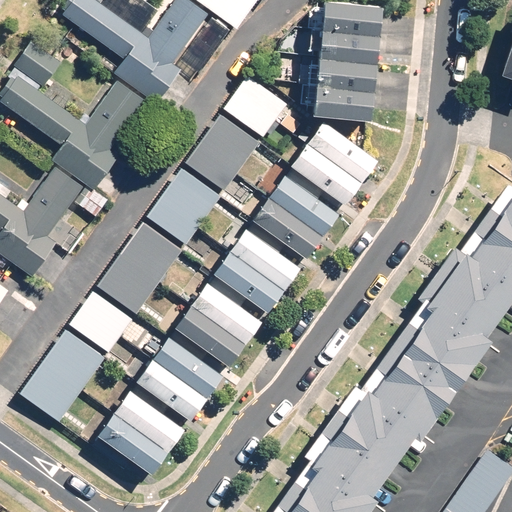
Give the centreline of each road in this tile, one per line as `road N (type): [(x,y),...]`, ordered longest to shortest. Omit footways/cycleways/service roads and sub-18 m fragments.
road 1 (residential): [(455,0),(441,131),(427,182),(288,389),(188,511)]
road 2 (residential): [(98,511),(0,439)]
